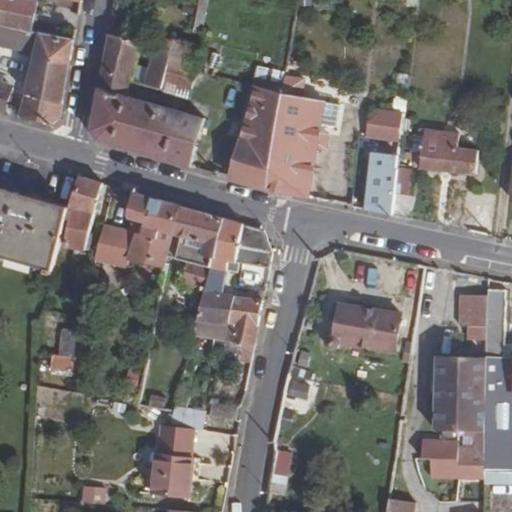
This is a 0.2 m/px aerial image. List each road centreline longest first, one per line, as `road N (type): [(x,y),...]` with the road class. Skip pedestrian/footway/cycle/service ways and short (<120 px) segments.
road 1 (residential): [(248,511),(301,222)]
road 2 (tertiary): [(68,153),(301,222)]
road 3 (tertiary): [(301,222),(372,226),(511,258)]
road 4 (residential): [(101,0),(68,153)]
